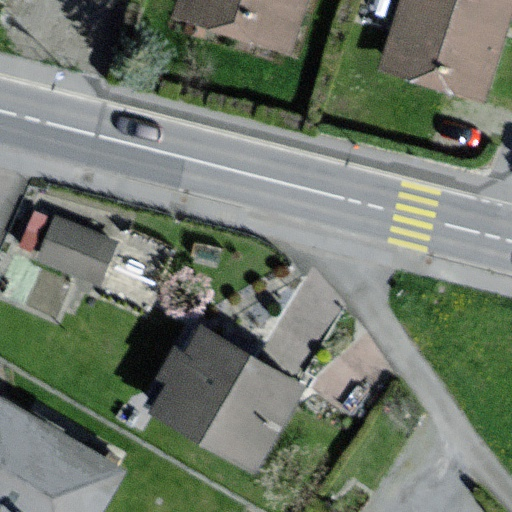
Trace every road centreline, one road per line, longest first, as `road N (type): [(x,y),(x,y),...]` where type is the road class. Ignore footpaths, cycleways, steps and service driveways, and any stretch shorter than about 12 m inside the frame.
road 1 (secondary): [(0,111),(344,197)]
road 2 (residential): [(344,197),(343,254),(352,270),(439,407),(511,491)]
road 3 (secondary): [(344,197),(511,241)]
